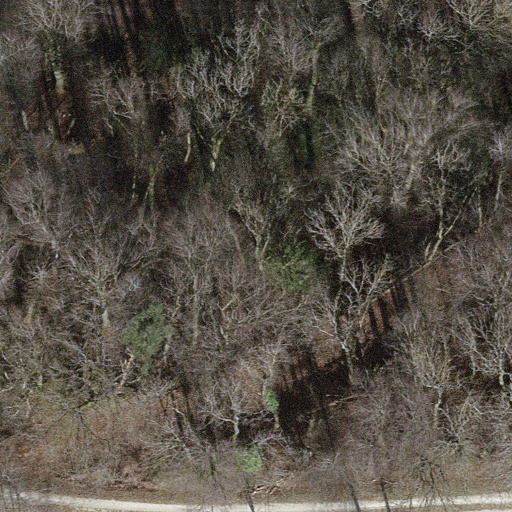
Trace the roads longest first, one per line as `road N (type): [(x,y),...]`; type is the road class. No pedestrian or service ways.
road 1 (track): [(3,511),(511,281)]
road 2 (track): [(511,3),(0,9)]
